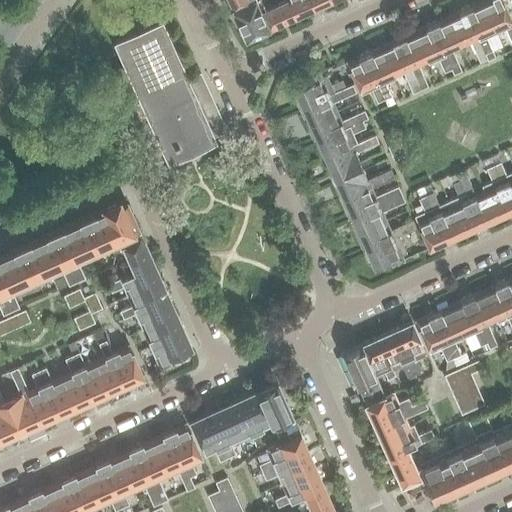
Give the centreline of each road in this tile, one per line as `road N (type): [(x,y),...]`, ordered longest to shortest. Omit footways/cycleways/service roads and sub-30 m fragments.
road 1 (residential): [(0,232),(111,181),(136,182),(218,369)]
road 2 (residential): [(332,312),(226,73)]
road 3 (residential): [(0,478),(218,369)]
road 4 (residential): [(332,312),(511,238)]
road 5 (residential): [(298,334),(375,511)]
road 6 (residential): [(389,0),(226,73)]
